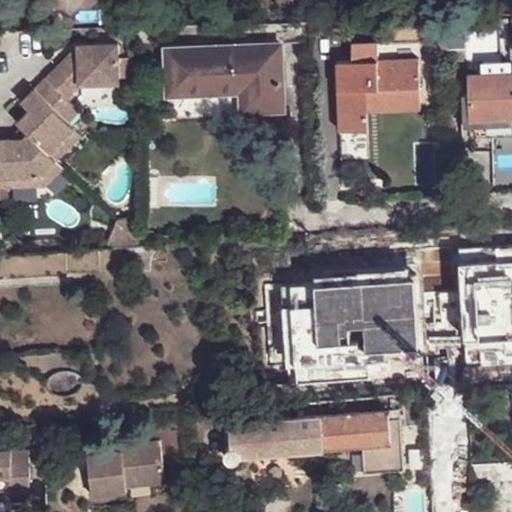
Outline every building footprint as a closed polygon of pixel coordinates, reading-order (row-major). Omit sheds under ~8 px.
[(81,0),(55,0),(70,13),(81,0)] [(463,17),(437,18),(438,47),(464,47),(463,17)] [(78,43),(47,75),(67,96),(81,82),(120,81),(120,75),(119,55),(119,41),(78,42),(78,43)] [(350,42),(350,60),(386,59),(385,41),(350,42)] [(280,43),(167,48),(169,83),(169,94),(254,90),(254,110),(283,108),(280,43)] [(134,55),(126,55),(126,75),(135,75),(134,55)] [(386,59),(350,60),(336,61),(338,130),(364,129),(367,129),(366,110),(366,103),(377,102),(378,110),(419,109),(417,58),(386,59)] [(482,63),(483,74),(510,73),(510,68),(510,63),(482,63)] [(470,117),(469,119),(511,119),(511,73),(510,73),(483,74),(469,74),(470,117)] [(30,107),(18,120),(23,124),(29,131),(50,152),(76,126),(63,113),(74,103),(67,96),(47,75),(23,100),(30,107)] [(366,110),(378,110),(377,102),(366,103),(366,110)] [(511,119),(469,119),(469,137),(505,137),(508,137),(511,133),(511,119)] [(29,131),(23,124),(12,136),(25,136),(29,131)] [(12,136),(0,136),(0,176),(42,175),(58,160),(50,152),(29,131),(25,136),(12,136)] [(117,220),(139,243),(138,216),(117,220)] [(117,220),(106,247),(139,245),(139,243),(117,220)] [(460,225),(442,226),(444,242),(416,244),(418,267),(437,266),(437,265),(477,263),(476,244),(476,240),(466,241),(461,241),(461,238),(460,225)] [(493,243),(476,244),(477,263),(478,276),(494,275),(493,243)] [(480,310),(478,276),(477,263),(437,265),(437,266),(438,288),(440,310),(440,312),(480,310)] [(437,266),(418,267),(419,289),(438,288),(437,266)] [(420,311),(440,310),(438,288),(419,289),(420,311)] [(511,381),(511,365),(500,366),(502,383),(511,381)] [(399,409),(387,410),(389,444),(362,446),(364,472),(403,470),(399,409)] [(382,410),(320,415),(322,448),(322,449),(362,446),(389,444),(387,410),(382,410)] [(322,448),(320,415),(230,422),(231,428),(232,447),(236,448),(238,449),(239,451),(241,454),(322,448)] [(129,450),(123,450),(89,454),(94,495),(129,490),(128,485),(166,480),(161,438),(128,442),(129,450)] [(228,449),(226,453),(226,457),(229,461),(235,462),(239,460),(241,454),(239,451),(238,449),(236,448),(232,447),(228,449)] [(30,449),(0,449),(0,489),(12,489),(12,499),(31,498),(30,449)] [(335,460),(323,461),(323,474),(336,473),(335,460)]
